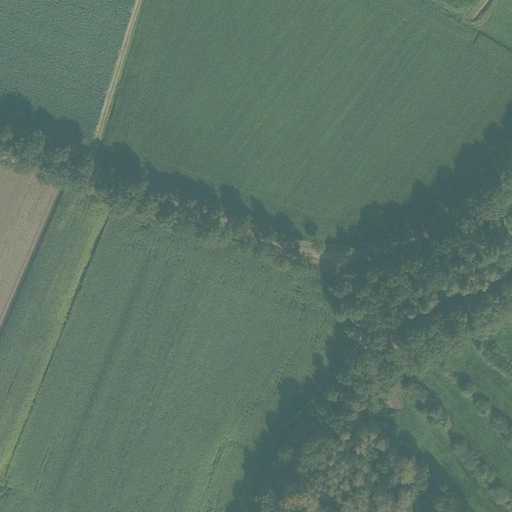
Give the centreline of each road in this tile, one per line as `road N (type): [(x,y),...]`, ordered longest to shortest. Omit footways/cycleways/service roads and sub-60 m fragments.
road 1 (unclassified): [(335,255),(289,248),(0,136)]
road 2 (unclassified): [(335,255),(418,236),(484,203),(511,178)]
road 3 (track): [(366,353),(276,473),(266,511)]
